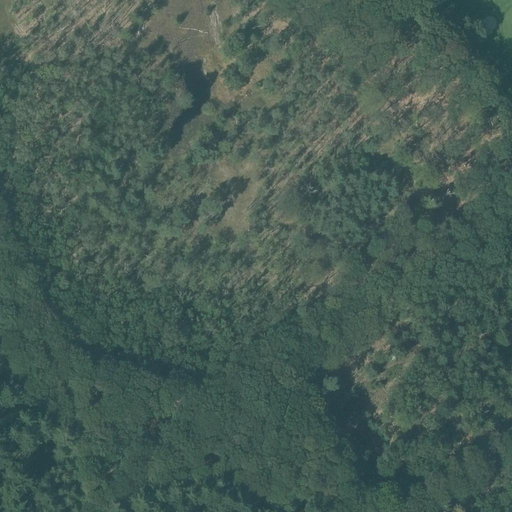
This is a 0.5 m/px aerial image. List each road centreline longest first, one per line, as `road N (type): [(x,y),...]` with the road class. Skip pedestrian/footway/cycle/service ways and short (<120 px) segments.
road 1 (track): [(341,511),(221,471),(129,480),(95,460)]
road 2 (track): [(379,511),(511,430)]
road 3 (track): [(68,423),(0,320)]
